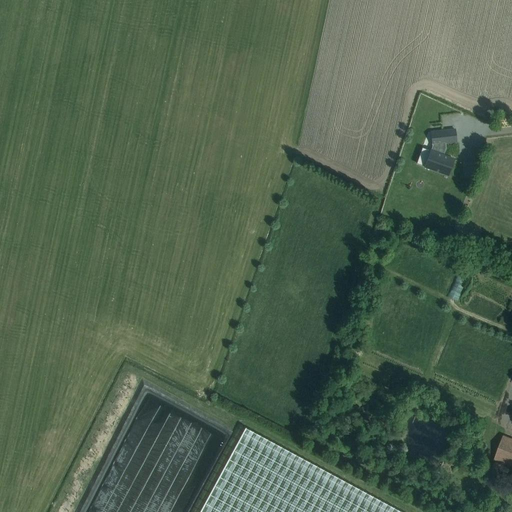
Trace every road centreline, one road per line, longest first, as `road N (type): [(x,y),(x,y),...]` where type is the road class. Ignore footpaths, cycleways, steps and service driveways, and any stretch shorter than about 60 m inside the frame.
road 1 (track): [(463,511),(283,422)]
road 2 (unclassified): [(511,254),(391,203)]
